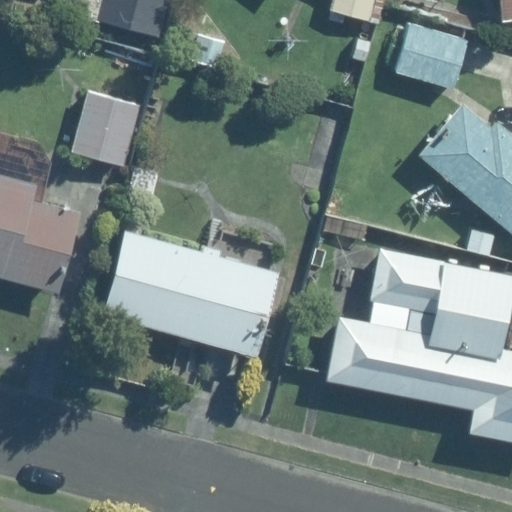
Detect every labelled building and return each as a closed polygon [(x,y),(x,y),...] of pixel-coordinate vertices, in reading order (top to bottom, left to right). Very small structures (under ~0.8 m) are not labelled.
[(158,39),(167,0),(97,0),(92,23),(158,39)] [(332,0),(329,13),(371,22),(375,0),(332,0)] [(511,0),(494,0),(497,19),(511,17),(511,0)] [(462,43),(403,26),(390,71),(449,88),(462,43)] [(135,103),(82,92),(69,150),(122,162),(135,103)] [(492,129),(461,104),(417,155),(511,236),(511,121),(503,114),(492,129)] [(31,184),(0,177),(0,275),(52,288),(61,251),(84,257),(95,210),(28,195),(31,184)] [(275,271),(124,230),(101,313),(252,354),(275,271)] [(511,302),(511,277),(377,248),(361,321),(335,316),(322,377),(471,410),(466,431),(511,440),(511,347),(503,346),(511,302)]
